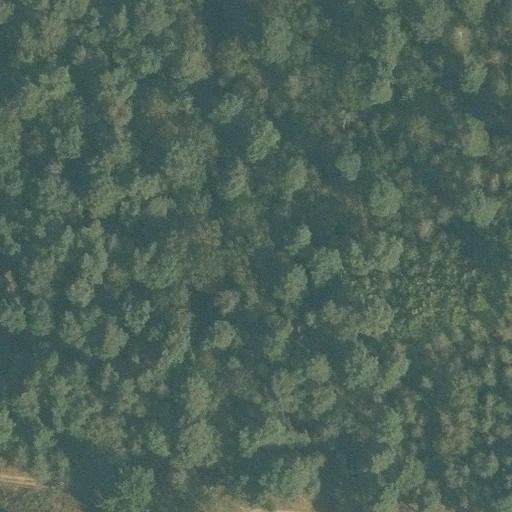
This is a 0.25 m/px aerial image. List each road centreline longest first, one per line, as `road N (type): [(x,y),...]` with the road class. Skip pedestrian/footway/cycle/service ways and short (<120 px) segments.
road 1 (track): [(233,497),(190,0)]
road 2 (track): [(233,497),(0,469)]
